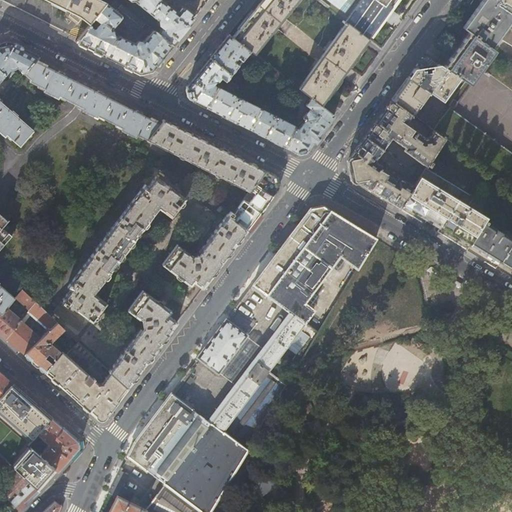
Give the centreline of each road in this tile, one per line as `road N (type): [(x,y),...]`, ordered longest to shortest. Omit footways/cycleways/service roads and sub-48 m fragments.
road 1 (residential): [(108,444),(310,177)]
road 2 (residential): [(310,177),(511,297)]
road 3 (residential): [(310,177),(439,0)]
road 4 (residential): [(310,177),(153,97)]
road 5 (residential): [(153,97),(0,21)]
road 6 (residential): [(0,352),(108,444)]
road 7 (residential): [(153,97),(232,0)]
